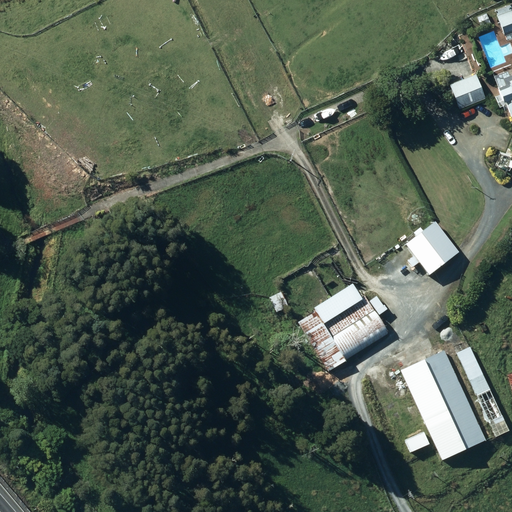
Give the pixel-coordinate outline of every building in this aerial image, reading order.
[(511,11),(498,17),(508,42),(511,40),(511,71),(496,77),(511,118),(511,11)] [(486,100),(476,75),(450,85),(460,110),(486,100)] [(461,255),(437,224),(408,247),(431,278),(461,255)] [(347,361),(389,334),(366,298),(363,300),(355,288),(316,312),(318,315),(300,326),(331,375),(349,364),(347,361)] [(468,341),(454,348),(488,426),(502,420),(468,341)] [(486,442),(445,353),(401,373),(442,462),(486,442)]
